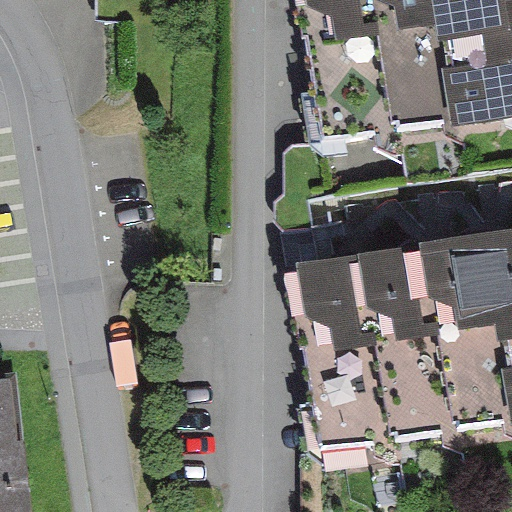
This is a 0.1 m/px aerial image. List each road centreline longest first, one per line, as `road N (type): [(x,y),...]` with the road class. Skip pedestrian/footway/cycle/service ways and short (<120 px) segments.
road 1 (residential): [(3,0),(36,50),(51,106),(116,511)]
road 2 (residential): [(250,0),(245,511)]
